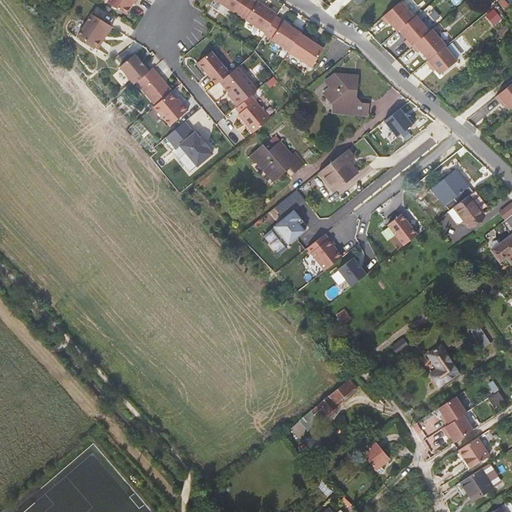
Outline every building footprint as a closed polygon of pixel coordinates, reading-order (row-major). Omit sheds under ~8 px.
[(135,0),(137,1),(137,0),(109,0),(128,12),(135,0)] [(250,0),(239,0),(235,7),(243,12),(250,0)] [(279,10),(263,0),(250,0),(243,12),(242,12),(267,29),(278,13),(279,10)] [(403,1),(383,18),(389,24),(391,22),(399,31),(401,29),(416,17),(403,1)] [(101,15),(94,11),(80,34),(98,45),(107,31),(109,32),(114,23),(111,21),(101,15)] [(274,34),(285,17),(278,13),(267,29),(266,30),(274,34)] [(416,17),(401,29),(409,39),(406,41),(411,47),(414,45),(431,31),(418,15),(416,17)] [(302,29),(304,27),(296,22),(295,24),(285,17),(274,34),(273,36),(291,47),(302,29)] [(291,47),(290,48),(313,63),(325,44),(317,39),(313,36),(302,29),(291,47)] [(431,31),(414,45),(419,52),(422,50),(430,59),(442,48),(446,45),(446,44),(433,29),(431,31)] [(445,46),(427,61),(432,67),(434,66),(441,73),(457,59),(445,46)] [(222,78),(232,69),(213,48),(200,59),(219,81),(222,78)] [(137,51),(122,63),(137,81),(139,79),(151,68),(145,61),(144,62),(142,59),(143,58),(137,51)] [(233,94),(240,102),(260,86),(240,62),(232,69),(222,78),(235,93),(233,94)] [(139,79),(158,102),(173,89),(175,88),(155,65),(151,68),(139,79)] [(358,77),(337,75),(326,84),(330,88),(324,94),(332,104),(332,113),(368,116),(369,105),(356,103),(358,77)] [(511,83),(497,96),(502,102),(504,100),(511,108),(511,107),(511,83)] [(183,102),(173,89),(158,102),(156,103),(172,123),(191,107),(185,100),(183,102)] [(254,100),(238,114),(253,132),(269,118),(254,100)] [(197,129),(187,118),(165,136),(192,169),(215,149),(211,144),(211,143),(203,133),(202,134),(198,128),(197,129)] [(304,167),(283,140),(268,152),(263,146),(250,156),(272,183),(289,171),(293,175),(304,167)] [(360,170),(346,152),(319,173),(333,191),(360,170)] [(435,192),(453,214),(456,211),(472,199),(475,197),(457,175),(435,192)] [(475,197),(472,199),(456,211),(472,231),(488,219),(483,213),(489,209),(478,195),(475,197)] [(291,214),(269,231),(282,248),(304,231),(299,225),(301,224),(297,219),(296,220),(291,214)] [(406,219),(392,230),(408,250),(421,239),(406,219)] [(324,235),(308,248),(315,256),(330,242),(324,235)] [(313,257),(327,274),(344,260),(335,249),(336,248),(331,241),(330,242),(315,256),(313,257)] [(511,246),(496,258),(502,266),(509,261),(511,264),(511,246)] [(355,291),(370,280),(357,263),(342,275),(355,291)] [(405,346),(397,353),(401,359),(410,352),(405,346)] [(457,382),(445,360),(442,356),(430,363),(438,377),(431,382),(438,394),(457,382)] [(336,404),(353,390),(347,382),(300,421),(303,425),(316,414),(320,415),(324,418),(338,407),(336,404)] [(336,404),(338,407),(355,392),(353,390),(336,404)] [(440,420),(445,427),(461,416),(465,414),(454,398),(437,409),(443,418),(440,420)] [(307,432),(324,418),(320,415),(316,414),(303,425),(300,421),(298,422),(307,432)] [(445,427),(441,430),(445,436),(448,435),(453,443),(471,431),(461,416),(445,427)] [(511,422),(502,429),(507,438),(511,434),(511,422)] [(362,456),(375,472),(388,462),(375,445),(362,456)] [(480,464),(467,445),(454,454),(451,455),(464,475),(480,464)] [(498,483),(487,466),(478,471),(490,489),(498,483)] [(470,502),(490,489),(478,471),(459,484),(470,502)]
